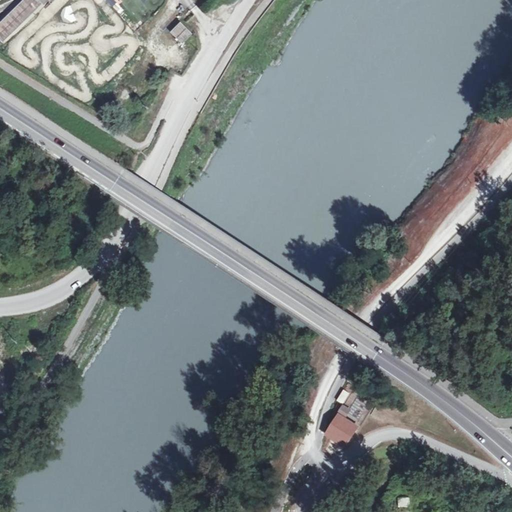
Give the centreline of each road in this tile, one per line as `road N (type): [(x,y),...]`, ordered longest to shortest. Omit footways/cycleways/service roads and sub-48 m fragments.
road 1 (secondary): [(0,108),(417,386)]
road 2 (unclassified): [(0,307),(44,296),(90,270),(244,0)]
road 3 (track): [(511,160),(352,330),(314,407),(308,478)]
road 4 (residential): [(302,511),(315,470),(388,434),(435,443),(511,482)]
road 5 (secondary): [(417,386),(511,469)]
